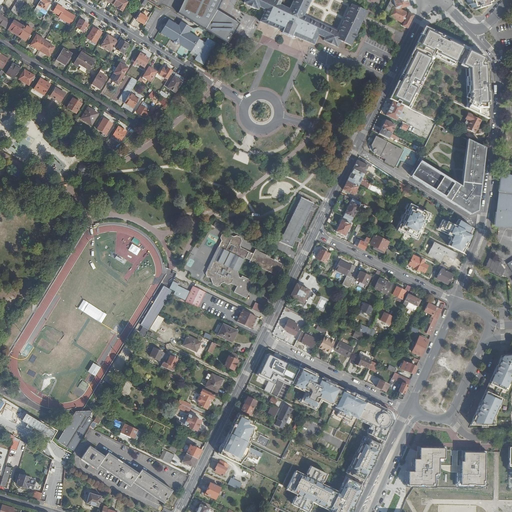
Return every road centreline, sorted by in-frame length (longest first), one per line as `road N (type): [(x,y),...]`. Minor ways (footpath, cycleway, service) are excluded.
road 1 (residential): [(493,55),(497,110),(484,214),(456,301)]
road 2 (residential): [(76,0),(246,102)]
road 3 (residential): [(178,511),(262,338)]
road 4 (residential): [(140,126),(0,41)]
road 5 (residential): [(262,338),(406,410)]
road 6 (residential): [(456,301),(314,233)]
road 7 (residential): [(360,139),(429,0)]
